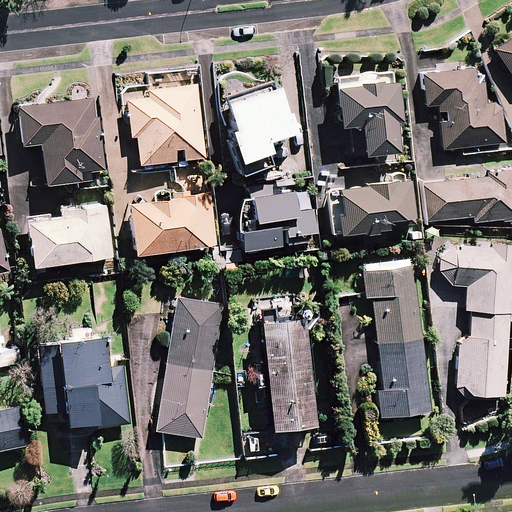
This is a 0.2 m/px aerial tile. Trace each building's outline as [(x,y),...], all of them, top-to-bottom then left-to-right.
[(511,37),(492,51),(511,80),(511,37)] [(437,113),(443,112),(444,122),(438,123),(442,149),(502,141),(497,103),(484,105),(481,82),(473,83),(471,67),(420,74),(424,105),(436,103),(437,113)] [(334,126),(352,125),(353,135),(349,135),(350,155),(393,152),(390,119),(394,119),(391,71),(331,75),(334,126)] [(201,158),(194,85),(125,92),(129,135),(134,135),(137,165),(172,161),(171,149),(182,148),(183,160),(201,158)] [(236,104),(224,117),(240,173),(267,165),(259,139),(286,131),(275,93),(236,104)] [(92,120),(90,99),(16,107),(21,145),(39,143),(43,185),(88,180),(87,171),(102,170),(96,119),(92,120)] [(511,182),(511,183),(510,170),(483,172),(483,177),(421,182),(423,220),(471,217),(471,221),(511,218),(511,182)] [(407,216),(403,180),(333,188),(336,213),(332,213),(334,234),(381,229),(380,219),(407,216)] [(277,190),(277,183),(245,187),(249,216),(235,218),(239,250),(303,242),(302,234),(312,233),(306,187),(277,190)] [(212,245),(206,191),(168,196),(168,198),(125,203),(130,254),(212,245)] [(109,256),(103,205),(61,210),(61,216),(24,221),(29,265),(109,256)] [(470,310),(469,334),(455,345),(453,394),(502,396),(505,320),(510,320),(511,247),(511,246),(453,245),(437,255),(436,273),(449,284),(464,285),(463,310),(470,310)] [(427,411),(410,263),(360,269),(363,298),(369,297),(377,366),(373,366),(379,417),(427,411)] [(220,305),(174,298),(153,430),(199,438),(220,305)] [(303,317),(253,320),(256,364),(251,364),(252,385),(262,385),(264,428),(309,425),(303,317)] [(122,363),(103,365),(100,336),(37,342),(43,409),(75,406),(77,425),(127,420),(122,363)] [(0,351),(0,365),(20,362),(17,348),(0,351)] [(0,407),(0,450),(24,445),(15,404),(0,407)]
